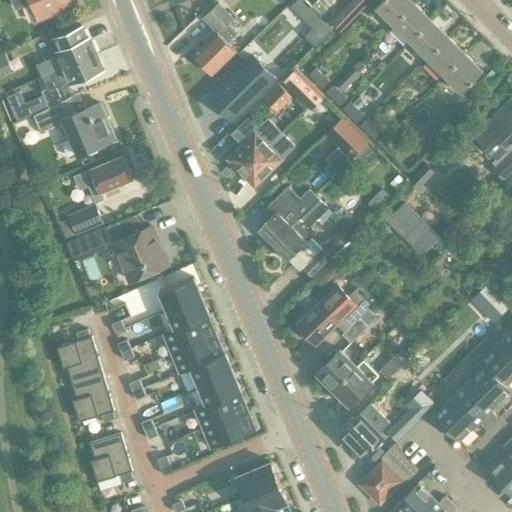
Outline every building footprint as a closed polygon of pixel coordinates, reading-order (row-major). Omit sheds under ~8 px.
[(13,0),(16,7),(28,2),(30,6),(37,9),(40,8),(44,17),(72,5),(71,3),(73,0),(13,0)] [(341,31),(370,0),(352,0),(331,22),(341,31)] [(392,24),(414,2),(412,0),(382,0),(376,7),(392,24)] [(431,19),(415,2),(414,2),(392,24),(410,41),(431,19)] [(235,20),(232,16),(219,3),(203,18),(214,29),(204,39),(204,44),(206,45),(194,56),(212,74),(236,50),(229,42),(237,34),(229,26),(235,20)] [(448,36),(432,19),(431,19),(410,41),(427,58),(448,36)] [(87,38),(84,30),(82,26),(55,37),(60,49),(56,51),(58,55),(54,57),(37,65),(42,77),(43,77),(97,54),(90,37),(87,38)] [(465,53),(449,36),(448,36),(427,58),(444,74),(465,53)] [(5,53),(0,55),(0,73),(12,69),(7,59),(5,53)] [(483,70),(466,53),(465,53),(444,74),(462,92),(483,70)] [(104,70),(103,68),(97,54),(43,77),(42,77),(47,88),(41,90),(43,95),(48,106),(67,98),(61,84),(69,80),(71,84),(104,70)] [(256,61),(214,102),(234,123),(276,81),(256,61)] [(330,81),(325,75),(317,67),(309,75),(323,88),(330,81)] [(296,69),(283,82),(310,109),(323,96),(296,69)] [(264,99),(277,112),(293,97),(279,83),(264,99)] [(340,105),(347,97),(334,84),(326,91),(340,105)] [(43,95),(28,102),(33,114),(49,107),(48,106),(43,95)] [(49,107),(33,114),(41,132),(64,122),(71,138),(61,143),(67,156),(77,152),(78,155),(116,138),(100,102),(81,111),(74,96),(49,107)] [(511,98),(511,99),(475,135),(497,158),(494,162),(497,166),(494,169),(504,178),(511,169),(511,98)] [(357,122),(365,115),(351,101),(343,108),(357,122)] [(326,134),(352,159),(368,142),(342,117),(326,134)] [(241,172),(242,173),(269,146),(255,131),(258,128),(248,118),(233,134),(242,144),(227,158),(241,172)] [(374,139),(382,131),(368,118),(360,125),(374,139)] [(242,173),(255,186),(282,159),(281,159),(294,146),(281,133),(269,146),(242,173)] [(391,155),(399,148),(385,135),(377,142),(391,155)] [(93,196),(133,180),(122,155),(74,175),(80,190),(89,186),(93,196)] [(408,180),(408,181),(418,190),(436,172),(425,162),(408,180)] [(398,173),(390,182),(396,188),(404,180),(398,173)] [(258,229),(274,246),(301,220),(305,224),(315,214),(306,204),(305,202),(295,192),(288,186),(269,204),(276,211),(258,229)] [(322,249),(311,237),(316,231),(311,226),(329,208),(316,194),(306,204),(315,214),(305,224),(301,220),(274,246),(299,271),(303,268),(312,277),(349,240),(342,233),(340,231),(322,249)] [(386,194),(372,209),(378,215),(393,200),(386,194)] [(405,199),(386,218),(422,253),(440,234),(405,199)] [(66,237),(77,233),(103,222),(95,203),(69,214),(70,216),(59,221),(66,237)] [(144,228),(139,214),(138,213),(98,230),(106,248),(114,244),(129,281),(169,264),(153,224),(144,228)] [(352,224),(342,233),(349,240),(358,231),(352,224)] [(91,231),(78,237),(84,248),(96,243),(91,231)] [(470,248),(459,237),(454,241),(465,253),(470,248)] [(488,254),(476,243),(476,242),(470,248),(465,253),(464,254),(475,266),(488,254)] [(445,269),(436,260),(435,260),(428,268),(437,278),(445,269)] [(167,310),(202,296),(194,276),(159,291),(167,310)] [(489,283),(472,300),(494,322),(510,305),(489,283)] [(346,315),(353,323),(368,308),(375,301),(367,294),(360,286),(349,296),(338,284),(297,324),(316,344),(346,315)] [(208,315),(209,316),(211,316),(202,296),(167,310),(175,328),(175,329),(208,315)] [(377,316),(368,308),(353,323),(342,334),(351,343),(377,316)] [(171,353),(216,334),(209,316),(208,315),(175,329),(175,328),(163,333),(171,353)] [(112,323),(115,332),(125,328),(122,319),(112,323)] [(492,350),(481,361),(485,365),(505,386),(506,384),(511,378),(511,329),(511,330),(507,334),(502,339),(492,350)] [(224,353),(223,351),(216,334),(171,353),(180,373),(193,367),(193,366),(224,353)] [(72,382),(103,373),(98,356),(92,335),(57,346),(63,368),(67,367),(72,382)] [(117,343),(121,352),(131,347),(128,339),(119,342),(117,343)] [(388,379),(419,347),(416,343),(406,353),(402,348),(379,370),(388,379)] [(135,356),(131,347),(121,352),(125,360),(135,356)] [(316,373),(333,390),(357,365),(340,349),(316,373)] [(200,385),(233,371),(225,351),(223,351),(224,353),(193,366),(193,367),(200,384),(200,385)] [(333,390),(349,406),(374,381),(373,380),(379,374),(364,359),(333,390)] [(445,405),(434,416),(458,440),(469,430),(479,420),(486,427),(492,422),(497,416),(490,409),(496,403),(508,392),(511,389),(506,384),(505,386),(485,365),(483,367),(471,379),(465,385),(464,385),(459,389),(455,394),(445,405)] [(240,390),(240,391),(242,391),(233,371),(200,385),(200,384),(198,385),(206,403),(207,404),(240,390)] [(103,373),(72,382),(76,397),(73,398),(79,420),(115,409),(109,389),(103,373)] [(133,391),(143,387),(139,378),(132,381),(129,383),(133,391)] [(133,391),(136,399),(146,395),(143,387),(133,391)] [(203,428),(248,409),(240,391),(240,390),(207,404),(206,403),(195,408),(203,428)] [(416,404),(388,431),(397,441),(406,432),(435,404),(428,396),(425,394),(422,391),(413,401),(416,404)] [(360,412),(340,432),(363,455),(364,456),(384,436),(379,432),(390,422),(370,402),(360,412)] [(248,409),(203,428),(211,448),(256,429),(248,409)] [(142,422),(145,430),(155,426),(151,418),(146,420),(142,422)] [(145,430),(148,439),(158,435),(155,426),(145,430)] [(97,481),(133,470),(127,450),(121,432),(90,442),(95,458),(90,459),(97,481)] [(501,462),(490,473),(511,494),(511,436),(509,439),(503,445),(510,452),(501,462)] [(382,457),(407,481),(414,474),(389,449),(382,457)] [(157,459),(160,468),(171,464),(167,455),(157,459)] [(382,460),(360,483),(380,503),(402,480),(382,460)] [(245,496),(280,481),(271,461),(236,476),(245,496)] [(259,511),(288,500),(280,481),(245,496),(251,511),(259,511)] [(451,511),(457,507),(451,501),(445,495),(438,502),(428,492),(418,482),(393,507),(398,511),(451,511)] [(172,504),(175,511),(177,511),(186,508),(182,500),(176,502),(172,504)] [(290,511),(286,502),(288,501),(288,500),(259,511),(290,511)]
